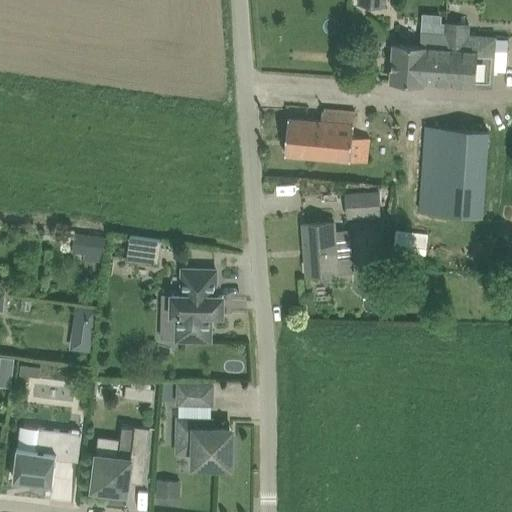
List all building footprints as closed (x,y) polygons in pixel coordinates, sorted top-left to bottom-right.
[(444,30),(446,31),(444,48),(441,47),(438,84),(492,88),(493,84),(496,34),(470,32),(471,21),(444,20),(444,30)] [(391,80),(426,83),(438,84),(441,47),(444,48),(446,31),(444,30),(422,29),(420,46),(394,44),(391,80)] [(286,154),(369,161),(371,137),(353,135),(355,111),(323,108),(322,120),(289,117),(286,154)] [(489,128),(427,125),(422,209),(485,213),(489,128)] [(379,191),(347,193),(348,216),(381,214),(379,191)] [(307,274),(340,272),(336,221),(304,223),(307,274)] [(428,233),(396,230),(394,251),(427,254),(428,233)] [(102,262),(106,236),(88,233),(85,253),(84,260),(102,262)] [(128,257),(127,258),(159,262),(163,239),(131,234),(131,237),(128,257)] [(217,269),(184,268),(183,294),(173,294),(173,313),(178,313),(178,338),(211,339),(211,314),(223,314),(224,295),(216,295),(217,269)] [(96,329),(98,307),(76,304),(73,326),(96,329)] [(1,355),(0,365),(0,366),(14,368),(16,357),(1,355)] [(29,375),(30,365),(22,364),(20,374),(29,375)] [(97,367),(102,375),(107,372),(101,364),(97,367)] [(179,383),(179,403),(213,404),(214,384),(179,383)] [(127,384),(125,397),(153,400),(155,388),(127,384)] [(213,418),(178,417),(178,437),(195,437),(194,465),(232,466),(233,428),(213,428),(213,418)] [(122,424),(120,437),(118,455),(97,452),(93,488),(128,493),(130,481),(144,483),(151,427),(122,424)] [(49,487),(49,486),(49,483),(54,483),(57,456),(79,458),(82,432),(39,426),(37,448),(18,445),(14,478),(33,481),(32,484),(31,484),(31,485),(49,487)] [(173,497),(174,480),(159,479),(157,496),(173,497)]
